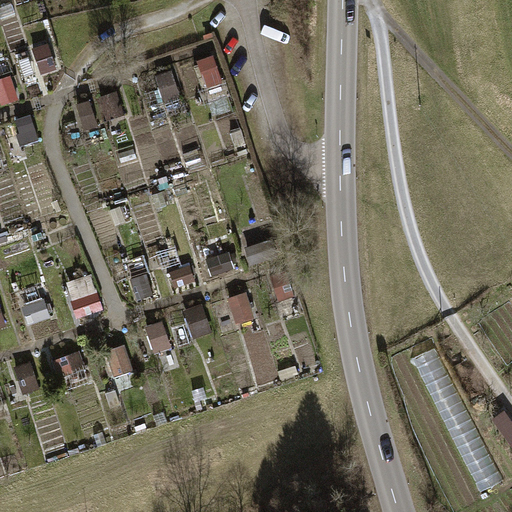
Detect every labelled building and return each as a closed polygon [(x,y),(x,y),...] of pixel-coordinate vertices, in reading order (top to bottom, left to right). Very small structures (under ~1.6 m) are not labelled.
[(31,48),(40,73),(57,68),(48,43),(31,48)] [(199,63),(208,88),(222,83),(214,58),(199,63)] [(157,78),(165,103),(182,97),(174,73),(157,78)] [(0,77),(0,99),(1,103),(19,98),(11,74),(0,77)] [(98,96),(106,120),(124,114),(116,90),(98,96)] [(75,103),(84,130),(97,125),(89,98),(75,103)] [(14,119),(23,145),(39,140),(30,114),(14,119)] [(245,246),(251,264),(278,255),(273,238),(245,246)] [(206,260),(211,276),(234,268),(229,252),(206,260)] [(169,271),(175,288),(195,280),(190,264),(169,271)] [(269,275),(278,302),(295,296),(286,269),(269,275)] [(130,278),(137,300),(154,295),(147,273),(130,278)] [(71,300),(76,317),(103,309),(97,291),(71,300)] [(227,298),(236,324),(255,318),(246,291),(227,298)] [(21,306),(27,323),(50,315),(44,298),(21,306)] [(182,312),(192,338),(212,330),(203,304),(182,312)] [(145,326),(154,352),(172,346),(163,320),(145,326)] [(105,351),(114,377),(134,370),(125,344),(105,351)] [(420,358),(479,495),(499,486),(440,349),(420,358)] [(52,359),(58,378),(86,369),(79,350),(52,359)] [(31,362),(13,368),(23,395),(41,389),(31,362)]
